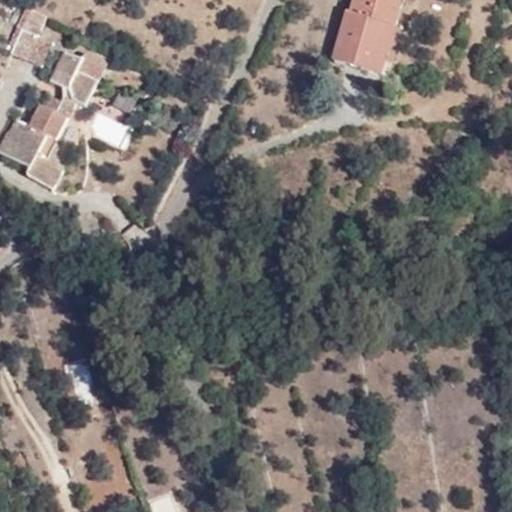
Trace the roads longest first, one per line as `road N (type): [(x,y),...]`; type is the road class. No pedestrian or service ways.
road 1 (residential): [(269,0),(164,236),(165,255)]
road 2 (residential): [(165,255),(166,281),(248,511)]
road 3 (residential): [(165,255),(0,170)]
